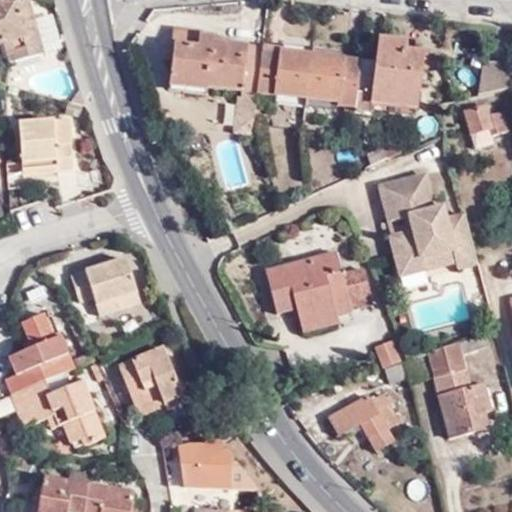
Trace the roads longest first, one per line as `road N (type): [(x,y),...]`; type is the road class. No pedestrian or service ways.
road 1 (tertiary): [(347,511),(253,398),(151,202)]
road 2 (tertiary): [(151,202),(91,28)]
road 3 (residential): [(13,257),(27,240),(151,202)]
